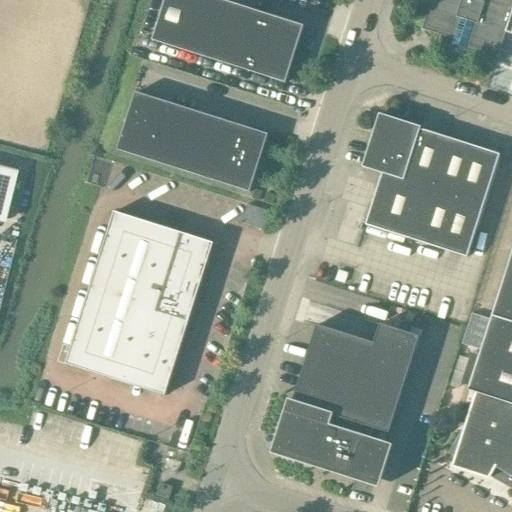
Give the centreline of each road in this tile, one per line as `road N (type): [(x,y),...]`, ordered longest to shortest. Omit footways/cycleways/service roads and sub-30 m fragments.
road 1 (tertiary): [(217,479),(350,58)]
road 2 (unclassified): [(511,110),(350,58)]
